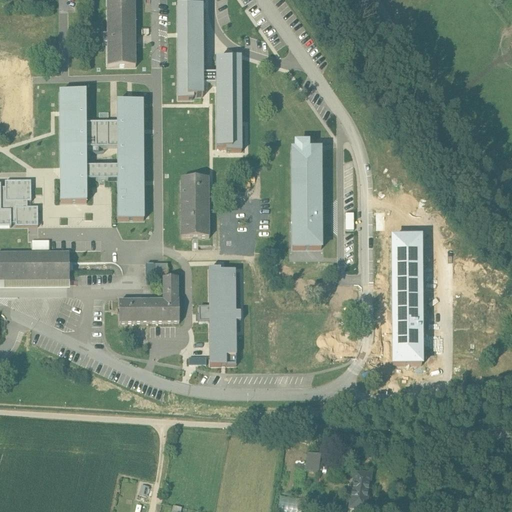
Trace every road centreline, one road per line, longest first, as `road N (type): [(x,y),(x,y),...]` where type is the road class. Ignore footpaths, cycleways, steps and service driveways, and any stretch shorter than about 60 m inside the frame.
road 1 (track): [(511,431),(399,444),(285,428),(0,415)]
road 2 (unclassified): [(381,0),(473,131),(511,171)]
